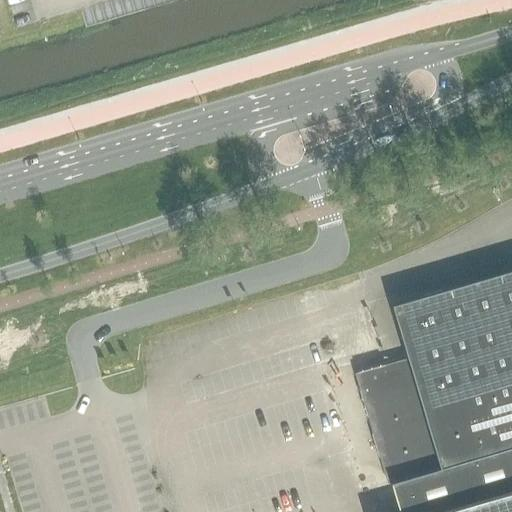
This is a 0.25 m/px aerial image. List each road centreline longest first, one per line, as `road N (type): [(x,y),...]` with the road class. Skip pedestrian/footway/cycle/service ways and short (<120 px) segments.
road 1 (secondary): [(328,90),(0,186)]
road 2 (secondary): [(0,276),(288,177)]
road 3 (secondary): [(328,90),(299,125),(260,143),(266,166),(288,177)]
road 4 (secondary): [(395,135),(511,81)]
